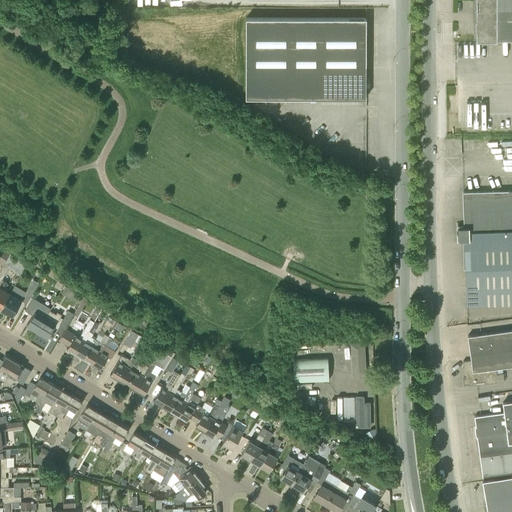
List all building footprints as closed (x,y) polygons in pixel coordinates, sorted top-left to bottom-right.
[(511,0),(476,0),(477,42),(487,43),(497,43),(497,39),(511,39),(511,0)] [(246,17),(246,97),(366,98),(366,18),(246,17)] [(466,305),(476,305),(511,303),(511,190),(463,192),(464,227),(458,227),(459,240),(464,239),(466,305)] [(0,251),(0,262),(4,265),(10,254),(10,253),(2,248),(0,251)] [(10,254),(4,265),(20,274),(26,263),(10,254)] [(0,284),(0,307),(1,308),(10,292),(5,289),(8,283),(3,280),(0,284)] [(17,284),(26,289),(27,285),(19,280),(17,284)] [(10,292),(1,308),(12,315),(21,300),(27,303),(35,290),(29,286),(24,294),(19,291),(16,295),(10,292)] [(81,302),(84,297),(78,294),(75,299),(81,302)] [(87,299),(84,297),(81,302),(74,314),(77,316),(87,299)] [(27,324),(38,330),(46,316),(40,313),(45,304),(40,301),(40,302),(39,302),(27,324)] [(67,348),(76,353),(92,325),(102,308),(98,306),(79,336),(66,329),(59,340),(68,345),(67,348)] [(51,338),(54,333),(51,332),(62,314),(57,312),(56,314),(50,310),(46,316),(38,330),(43,333),(51,338)] [(65,328),(74,314),(68,310),(60,325),(65,328)] [(124,326),(117,321),(114,327),(121,331),(124,326)] [(76,353),(84,358),(96,339),(91,336),(96,328),(92,325),(76,353)] [(468,385),(476,384),(476,381),(484,380),(484,383),(504,380),(503,373),(497,374),(496,368),(511,365),(511,329),(468,335),(471,360),(463,361),(464,368),(462,369),(464,384),(468,384),(468,385)] [(128,348),(130,344),(136,335),(131,332),(123,345),(128,348)] [(96,339),(84,358),(92,363),(109,336),(104,333),(100,341),(96,339)] [(109,336),(92,363),(101,368),(109,355),(112,357),(116,350),(108,345),(112,338),(109,336)] [(365,343),(351,343),(353,375),(367,374),(366,361),(370,361),(370,353),(366,354),(365,343)] [(127,384),(136,389),(159,349),(156,353),(152,351),(145,364),(141,361),(127,384)] [(147,392),(148,390),(147,390),(156,374),(151,372),(156,363),(158,364),(164,368),(171,356),(159,349),(136,389),(144,394),(146,391),(147,392)] [(0,378),(2,380),(6,374),(15,360),(6,355),(4,360),(0,357),(0,378)] [(122,355),(110,374),(119,379),(130,360),(131,360),(126,357),(122,355)] [(119,379),(127,384),(141,361),(133,356),(131,360),(130,360),(119,379)] [(172,371),(179,360),(173,357),(167,368),(172,371)] [(294,358),(295,381),(330,379),(329,357),(294,358)] [(6,374),(7,374),(23,384),(31,370),(15,360),(6,374)] [(153,400),(162,405),(173,388),(182,372),(181,372),(180,374),(174,370),(164,388),(162,386),(153,400)] [(162,405),(170,410),(182,391),(177,388),(185,374),(182,372),(173,388),(162,405)] [(39,402),(51,382),(41,376),(36,384),(31,381),(26,389),(23,393),(29,397),(32,393),(37,396),(35,400),(39,402)] [(182,391),(170,410),(179,415),(192,392),(197,384),(193,381),(190,386),(186,384),(182,391)] [(35,409),(40,412),(46,401),(52,405),(61,389),(51,382),(39,402),(35,409)] [(221,383),(218,388),(223,391),(226,386),(221,383)] [(18,402),(23,393),(26,389),(21,386),(19,388),(16,394),(15,395),(18,402)] [(61,411),(71,395),(61,389),(52,405),(51,405),(61,411)] [(187,420),(189,417),(194,419),(202,406),(197,403),(201,397),(192,392),(179,415),(187,420)] [(69,408),(76,412),(82,401),(71,395),(61,411),(66,414),(69,408)] [(355,421),(354,396),(343,397),(344,421),(355,421)] [(365,396),(355,397),(356,428),(371,427),(371,402),(365,402),(365,396)] [(198,422),(196,425),(204,430),(217,409),(219,406),(222,401),(217,398),(208,414),(204,412),(206,409),(202,406),(194,419),(198,422)] [(475,416),(480,456),(482,476),(511,472),(511,400),(503,402),(504,412),(475,416)] [(256,417),(262,406),(256,403),(250,414),(256,417)] [(76,423),(86,429),(98,410),(87,404),(76,423)] [(217,409),(204,430),(213,436),(214,433),(221,437),(228,425),(221,421),(225,414),(217,409)] [(97,435),(98,433),(108,416),(98,410),(86,429),(97,435)] [(99,446),(103,448),(118,422),(108,416),(98,433),(105,436),(99,446)] [(27,424),(33,437),(40,425),(30,419),(27,424)] [(8,430),(23,428),(23,421),(7,423),(8,430)] [(116,436),(122,440),(129,429),(118,422),(103,448),(102,449),(107,452),(113,442),(116,436)] [(244,430),(233,424),(223,442),(233,448),(244,430)] [(250,439),(241,453),(251,459),(264,437),(268,430),(263,427),(254,441),(250,439)] [(49,432),(44,429),(40,436),(45,439),(49,432)] [(68,447),(75,434),(68,431),(61,443),(68,447)] [(131,453),(134,455),(144,438),(134,432),(127,443),(134,447),(131,453)] [(251,459),(260,464),(269,450),(265,448),(270,440),(264,437),(251,459)] [(142,452),(148,456),(154,445),(144,438),(134,455),(139,457),(142,452)] [(269,450),(260,464),(270,470),(278,456),(274,454),(282,441),(276,438),(269,450)] [(337,447),(339,443),(333,439),(329,447),(335,450),(337,447)] [(146,469),(152,473),(164,451),(154,445),(148,456),(152,458),(146,469)] [(0,467),(7,467),(6,458),(10,458),(10,453),(19,453),(19,448),(10,449),(1,449),(0,449),(0,467)] [(42,462),(47,454),(40,450),(35,458),(42,462)] [(157,472),(164,476),(168,468),(175,457),(164,451),(152,473),(150,475),(154,477),(157,472)] [(288,464),(281,477),(292,483),(299,472),(307,459),(301,455),(294,467),(288,464)] [(174,483),(180,490),(198,476),(191,468),(189,470),(185,467),(187,465),(175,457),(168,468),(164,476),(161,481),(166,484),(174,472),(179,479),(174,483)] [(307,459),(299,472),(292,483),(304,490),(309,481),(315,484),(317,481),(325,467),(319,464),(318,465),(307,459)] [(74,465),(68,462),(65,467),(71,470),(74,465)] [(0,476),(5,477),(5,471),(16,471),(16,467),(7,467),(0,467),(0,476)] [(321,483),(314,496),(326,504),(337,485),(325,478),(330,470),(325,467),(317,481),(321,483)] [(0,486),(8,487),(8,477),(5,477),(0,476),(0,486)] [(186,499),(193,493),(198,498),(206,491),(202,486),(204,484),(198,476),(180,490),(171,497),(186,501),(186,499)] [(485,511),(511,511),(511,476),(483,481),(487,505),(484,506),(485,511)] [(145,488),(150,491),(154,484),(149,481),(145,488)] [(355,494),(361,484),(356,481),(352,486),(349,485),(347,489),(355,494)] [(337,485),(326,504),(338,511),(346,497),(340,494),(343,489),(337,485)] [(3,502),(11,501),(12,502),(20,501),(21,501),(21,496),(21,487),(14,487),(8,487),(0,486),(0,497),(3,497),(3,502)] [(386,488),(380,499),(383,501),(390,504),(389,490),(386,488)] [(347,511),(348,511),(372,511),(376,506),(362,497),(361,499),(354,495),(345,511),(347,511)] [(137,511),(137,510),(137,504),(137,496),(132,496),(132,511),(127,511),(137,511)] [(101,511),(101,499),(94,499),(92,501),(92,505),(95,507),(96,507),(96,511),(92,511),(90,509),(86,509),(84,511),(101,511)] [(11,501),(3,502),(3,507),(5,507),(5,511),(11,511),(11,507),(11,501)] [(29,511),(29,501),(21,501),(21,511),(29,511)] [(75,511),(75,502),(63,502),(64,510),(63,510),(63,511),(75,511)]
